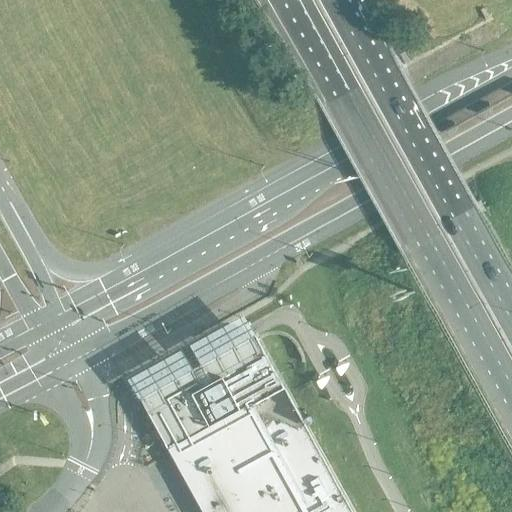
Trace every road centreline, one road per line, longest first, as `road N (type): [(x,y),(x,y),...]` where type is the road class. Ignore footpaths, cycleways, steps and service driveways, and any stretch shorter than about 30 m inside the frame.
road 1 (secondary): [(76,351),(511,113)]
road 2 (trunk): [(300,0),(511,385)]
road 3 (secondary): [(511,67),(140,273)]
road 4 (trunk): [(511,321),(334,0)]
